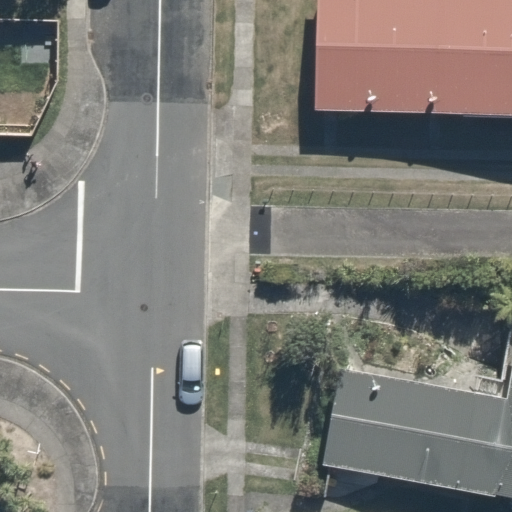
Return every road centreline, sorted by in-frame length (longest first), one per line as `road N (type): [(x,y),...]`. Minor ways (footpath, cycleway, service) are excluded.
road 1 (residential): [(142,301),(150,0)]
road 2 (residential): [(139,511),(142,301)]
road 3 (residential): [(0,300),(142,301)]
